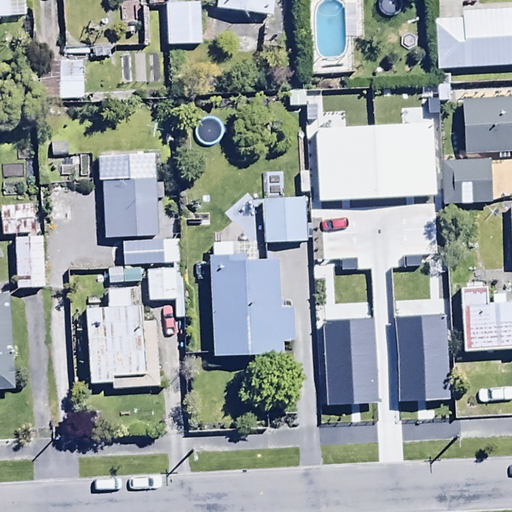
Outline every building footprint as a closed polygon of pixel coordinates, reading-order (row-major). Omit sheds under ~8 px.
[(0,0),(0,22),(23,22),(23,0),(0,0)] [(215,0),(214,13),(270,19),(272,0),(215,0)] [(198,5),(163,6),(164,50),(199,49),(198,5)] [(511,13),(461,16),(461,22),(432,24),(434,75),(511,70),(511,13)] [(509,162),(508,156),(511,156),(511,102),(459,106),(462,159),(495,157),(496,163),(509,162)] [(102,187),(103,247),(120,246),(121,270),(177,268),(177,244),(155,245),(153,161),(95,162),(96,187),(102,187)] [(486,165),(437,168),(439,211),(489,208),(486,165)] [(368,185),(315,186),(315,226),(368,226),(368,185)] [(302,201),(261,200),(259,247),(301,248),(302,201)] [(0,241),(12,241),(15,294),(42,292),(37,210),(0,211),(0,241)] [(393,240),(369,240),(370,269),(393,269),(393,240)] [(276,267),(251,268),(250,247),(206,249),(209,364),(281,361),(280,348),(291,348),(289,312),(277,312),(276,267)] [(107,273),(107,289),(138,289),(138,273),(107,273)] [(146,307),(172,306),(172,323),(181,323),(180,274),(144,276),(146,307)] [(511,308),(502,309),(502,299),(484,300),(484,293),(458,294),(460,358),(511,357),(511,359),(511,308)] [(141,309),(128,309),(128,294),(105,295),(106,310),(83,311),(86,389),(109,389),(109,394),(156,392),(153,327),(142,327),(141,309)] [(0,397),(12,397),(9,302),(0,302),(0,397)] [(392,362),(392,370),(425,370),(424,302),(346,303),(346,363),(392,362)]
